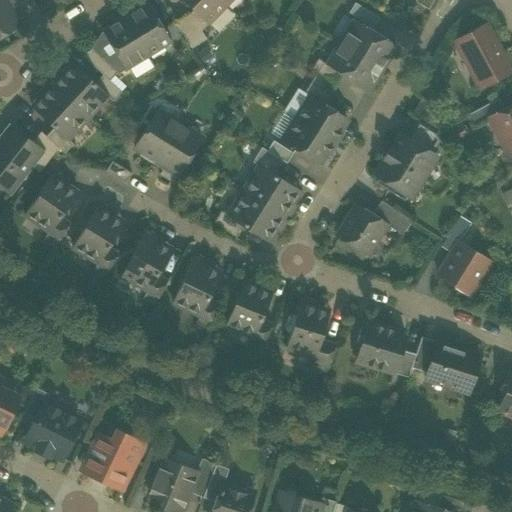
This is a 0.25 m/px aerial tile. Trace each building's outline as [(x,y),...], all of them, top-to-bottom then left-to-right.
[(0,0),(0,31),(0,30),(16,21),(10,11),(3,0),(0,0)] [(3,0),(10,11),(27,0),(3,0)] [(207,24),(226,5),(219,0),(182,0),(194,11),(207,24)] [(417,0),(416,2),(428,9),(433,0),(417,0)] [(148,3),(125,17),(148,55),(171,41),(164,30),(148,3)] [(349,13),(373,28),(379,18),(355,3),(349,13)] [(184,36),(191,49),(206,39),(201,31),(207,24),(194,11),(190,14),(175,23),(184,36)] [(128,67),(148,55),(125,17),(102,31),(125,69),(128,67)] [(354,20),(341,42),(382,68),(395,46),(354,20)] [(164,30),(171,41),(175,39),(176,41),(184,36),(175,23),(164,30)] [(457,43),(480,85),(508,70),(485,28),(457,43)] [(102,31),(91,47),(118,72),(119,73),(125,69),(102,31)] [(368,90),(382,68),(341,42),(327,64),(343,74),(368,90)] [(109,81),(118,72),(91,47),(83,56),(103,75),(109,81)] [(155,66),(148,55),(128,67),(135,79),(155,66)] [(317,72),(337,84),(343,74),(327,64),(318,58),(311,68),(317,72)] [(72,63),(67,69),(71,73),(76,67),(72,63)] [(95,84),(76,67),(71,73),(67,69),(62,73),(59,70),(51,80),(54,83),(52,85),(87,118),(107,96),(108,96),(95,84)] [(330,94),(337,84),(317,72),(311,82),(330,94)] [(121,92),(109,81),(103,75),(95,84),(108,96),(107,96),(112,101),(121,92)] [(324,104),(330,94),(311,82),(304,92),(310,96),(324,104)] [(41,96),(37,101),(41,105),(36,111),(54,128),(67,140),(68,139),(87,118),(52,85),(50,87),(47,84),(38,94),(41,96)] [(298,88),(284,110),(296,118),(310,96),(304,92),(298,88)] [(310,96),(296,118),(335,142),(343,130),(340,129),(346,118),(324,104),(310,96)] [(466,115),(473,127),(488,119),(487,118),(504,109),(498,98),(466,115)] [(411,115),(418,120),(437,131),(447,114),(422,99),(411,115)] [(31,107),(36,111),(41,105),(37,101),(31,107)] [(488,119),(509,157),(511,154),(511,104),(504,109),(487,118),(488,119)] [(159,174),(173,183),(174,181),(186,161),(201,138),(158,110),(134,148),(141,152),(139,155),(152,164),(154,160),(164,166),(159,174)] [(270,132),(282,140),(296,118),(284,110),(270,132)] [(328,154),(335,142),(296,118),(282,140),(319,163),(325,153),(328,154)] [(437,132),(418,120),(406,138),(432,154),(441,140),(437,132)] [(54,128),(46,137),(58,148),(64,154),(73,144),(68,139),(67,140),(54,128)] [(0,182),(9,190),(29,165),(39,152),(31,145),(9,129),(0,140),(0,182)] [(39,172),(58,148),(46,137),(41,132),(31,145),(39,152),(29,165),(39,172)] [(392,185),(407,194),(414,182),(419,185),(437,157),(432,154),(406,138),(400,134),(389,150),(391,151),(387,158),(385,157),(375,174),(379,177),(376,182),(389,190),(392,185)] [(273,141),(267,151),(283,161),(287,163),(293,153),(273,141)] [(274,174),(283,161),(267,151),(261,147),(252,162),(258,166),(259,165),(274,174)] [(106,171),(125,184),(132,174),(112,161),(106,171)] [(174,181),(184,188),(197,167),(186,161),(174,181)] [(293,203),(296,197),(291,194),(295,188),(274,174),(259,165),(258,166),(243,190),(284,216),(286,214),(289,216),(296,205),(293,203)] [(60,218),(74,197),(67,193),(71,188),(65,184),(67,181),(57,174),(55,177),(52,175),(24,214),(49,232),(50,232),(60,218)] [(411,197),(419,185),(414,182),(407,194),(411,197)] [(77,192),(71,188),(67,193),(74,197),(77,192)] [(300,191),(295,188),(291,194),(296,197),(300,191)] [(242,226),(263,239),(267,232),(273,235),(276,230),(279,232),(286,221),(283,219),(284,216),(243,190),(228,215),(227,216),(242,226)] [(386,224),(402,234),(411,220),(381,202),(372,216),(386,224)] [(97,263),(98,263),(107,248),(123,222),(111,214),(113,211),(102,204),(100,208),(97,206),(72,247),(97,263)] [(337,236),(367,255),(386,224),(372,216),(356,206),(337,236)] [(215,223),(236,236),(242,226),(227,216),(228,215),(222,211),(215,223)] [(459,216),(451,228),(462,234),(464,235),(471,223),(459,216)] [(42,241),(53,249),(70,224),(60,218),(50,232),(49,232),(42,241)] [(440,246),(450,253),(458,242),(462,234),(451,228),(440,246)] [(147,291),(148,291),(156,275),(171,248),(159,241),(161,238),(149,232),(147,235),(144,233),(121,276),(147,291)] [(268,242),(273,235),(267,232),(263,239),(268,242)] [(437,274),(457,287),(462,278),(475,286),(490,262),(458,242),(450,253),(437,274)] [(91,273),(102,279),(118,254),(107,248),(98,263),(97,263),(91,273)] [(207,300),(218,277),(211,274),(213,268),(208,266),(210,262),(198,256),(196,260),(193,259),(172,302),(199,315),(200,316),(207,300)] [(221,272),(213,268),(211,274),(218,277),(221,272)] [(141,301),(152,307),(167,281),(156,275),(148,291),(147,291),(141,301)] [(260,320),(270,297),(262,294),(265,289),(259,286),(260,283),(248,278),(247,282),(243,280),(225,325),(253,336),(254,337),(260,320)] [(478,288),(475,286),(462,278),(457,287),(455,289),(471,299),(478,288)] [(272,292),(265,289),(262,294),(270,297),(272,292)] [(320,340),(327,317),(321,315),(323,308),(316,306),(317,302),(304,298),(303,302),(300,301),(296,315),(292,314),(288,317),(284,328),(287,333),(290,334),(286,348),(314,357),(315,357),(320,340)] [(194,326),(205,331),(218,305),(207,300),(200,316),(199,315),(194,326)] [(329,310),(323,308),(321,315),(327,317),(329,310)] [(249,347),(260,352),(271,325),(260,320),(254,337),(253,336),(249,347)] [(367,365),(395,374),(402,350),(406,338),(400,336),(385,332),(386,327),(362,320),(356,340),(362,341),(357,357),(369,361),(367,365)] [(385,332),(400,336),(401,332),(386,327),(385,332)] [(415,355),(415,354),(410,367),(426,373),(436,342),(421,337),(415,355)] [(311,368),(327,373),(336,344),(320,340),(315,357),(314,357),(311,368)] [(424,378),(468,393),(480,357),(436,342),(426,373),(424,378)] [(410,367),(415,354),(402,350),(395,374),(407,377),(410,367)] [(511,372),(509,371),(501,389),(506,391),(499,410),(511,415),(511,372)] [(9,415),(17,400),(0,392),(0,383),(2,380),(0,379),(0,432),(1,432),(2,429),(5,428),(10,418),(9,415)] [(19,395),(0,386),(0,392),(17,400),(19,395)] [(23,413),(36,419),(44,402),(45,402),(49,394),(36,388),(23,413)] [(61,459),(79,422),(66,415),(67,413),(45,402),(44,402),(36,419),(25,441),(37,447),(36,449),(47,455),(48,453),(61,459)] [(80,419),(67,413),(66,415),(79,422),(80,419)] [(107,481),(121,488),(131,466),(130,465),(140,444),(128,438),(117,432),(112,442),(99,436),(82,469),(96,476),(95,478),(106,484),(107,481)] [(189,492),(202,497),(215,464),(201,458),(196,471),(197,472),(189,492)] [(172,462),(166,460),(160,463),(148,493),(164,500),(162,507),(173,511),(174,508),(182,511),(189,492),(197,472),(196,471),(195,475),(174,467),(172,462)] [(196,471),(172,462),(174,467),(195,475),(196,471)] [(228,469),(215,464),(202,497),(216,503),(222,483),(224,483),(228,469)] [(213,511),(246,511),(253,492),(240,488),(232,492),(222,489),(224,483),(222,483),(216,503),(213,511)] [(240,488),(224,483),(222,489),(232,492),(240,488)] [(469,511),(473,500),(441,490),(435,508),(446,511),(469,511)] [(282,492),(279,499),(295,504),(297,497),(282,492)] [(275,511),(317,511),(320,504),(319,503),(297,497),(295,504),(279,499),(275,511)] [(317,511),(331,511),(335,501),(321,497),(319,503),(320,504),(317,511)] [(9,511),(13,505),(0,498),(0,511),(9,511)] [(410,511),(446,511),(435,508),(414,502),(410,511)]
